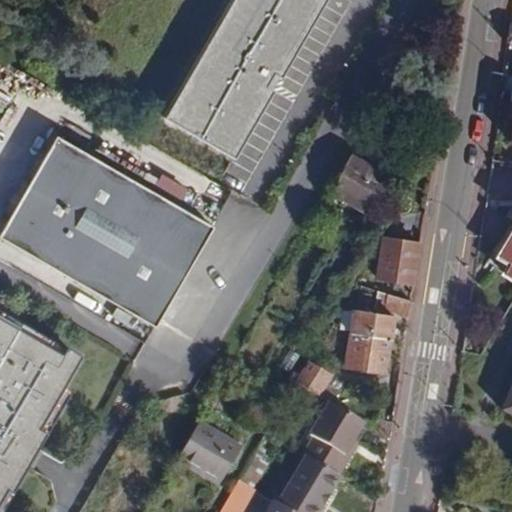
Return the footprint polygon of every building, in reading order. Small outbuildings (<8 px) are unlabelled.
[(229,0),(162,117),(233,157),(272,90),(281,74),(323,0),(229,0)] [(404,150),(367,128),(329,193),(366,215),(404,150)] [(0,231),(0,237),(153,326),(211,226),(55,136),(0,231)] [(486,262),(511,277),(511,230),(501,249),(495,247),(486,262)] [(416,259),(418,243),(382,238),(377,277),(412,283),(416,259)] [(409,300),(386,293),(383,312),(406,316),(409,300)] [(392,318),(353,312),(345,367),(385,372),(392,318)] [(0,511),(3,511),(66,396),(59,392),(77,362),(46,345),(44,352),(18,334),(21,327),(0,315),(0,511)] [(327,372),(307,361),(295,383),(314,394),(327,372)] [(314,394),(295,383),(285,399),(304,410),(314,394)] [(511,386),(502,407),(511,411),(511,386)] [(280,408),(266,399),(251,425),(264,434),(265,433),(280,408)] [(362,424),(327,402),(308,434),(313,439),(303,455),(307,457),(337,476),(348,458),(343,455),(352,441),(362,424)] [(197,421),(175,459),(218,485),(241,448),(197,421)] [(144,511),(168,462),(138,447),(106,511),(144,511)] [(337,476),(307,457),(278,505),(290,511),(321,511),(341,478),(337,476)] [(238,479),(218,511),(244,511),(257,491),(251,488),(238,479)] [(290,511),(278,505),(272,502),(265,511),(290,511)]
